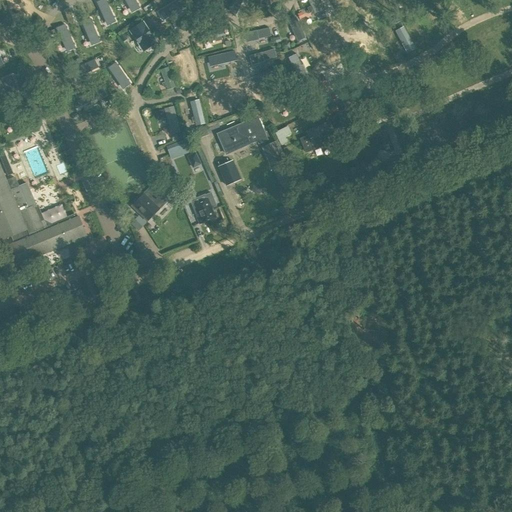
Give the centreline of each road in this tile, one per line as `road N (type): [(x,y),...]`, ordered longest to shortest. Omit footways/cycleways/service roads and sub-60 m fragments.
road 1 (unclassified): [(0,338),(293,217)]
road 2 (track): [(390,503),(332,221)]
road 3 (track): [(118,511),(90,345),(94,300)]
road 4 (track): [(511,126),(327,203)]
road 5 (track): [(390,503),(511,501)]
